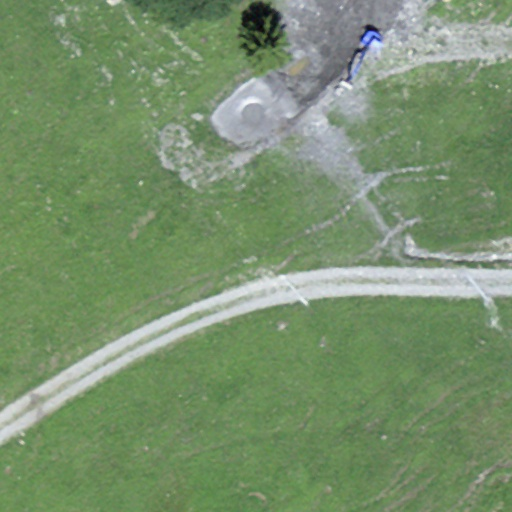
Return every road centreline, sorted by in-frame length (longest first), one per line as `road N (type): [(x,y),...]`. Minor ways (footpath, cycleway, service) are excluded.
road 1 (track): [(511,281),(288,286),(220,303),(138,340),(0,425)]
road 2 (track): [(388,14),(460,37),(511,41)]
